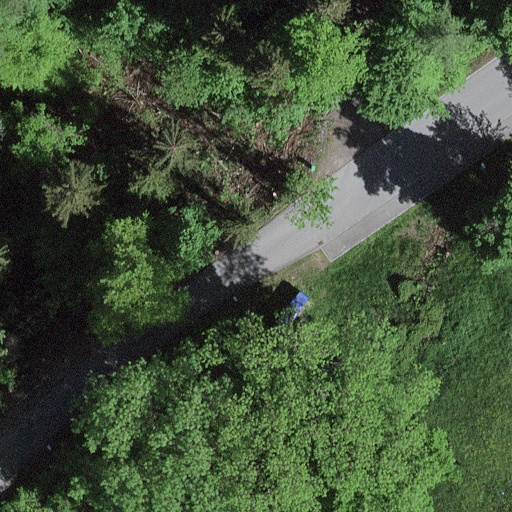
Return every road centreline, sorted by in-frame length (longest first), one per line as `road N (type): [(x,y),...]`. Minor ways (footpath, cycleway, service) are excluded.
road 1 (residential): [(511,79),(160,323),(49,415),(0,471)]
road 2 (track): [(353,192),(369,31),(384,0)]
